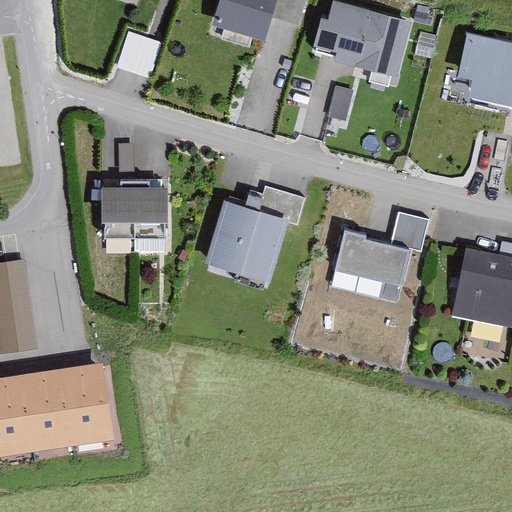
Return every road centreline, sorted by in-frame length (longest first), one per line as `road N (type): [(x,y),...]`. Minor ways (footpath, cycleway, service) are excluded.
road 1 (residential): [(40,86),(367,182),(511,213)]
road 2 (residential): [(40,86),(49,230),(0,237)]
